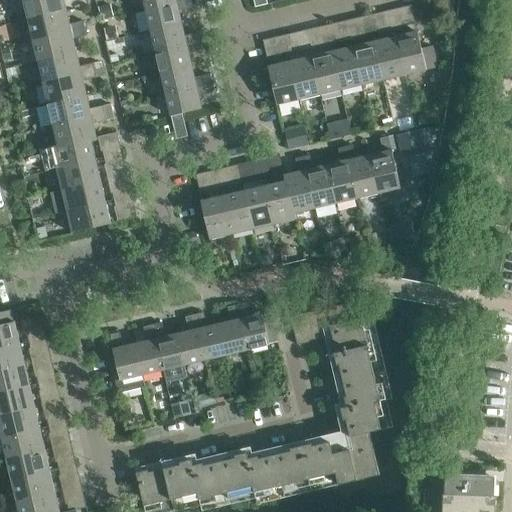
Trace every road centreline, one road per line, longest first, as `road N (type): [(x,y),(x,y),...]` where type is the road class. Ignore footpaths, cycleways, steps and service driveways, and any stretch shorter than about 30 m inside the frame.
road 1 (residential): [(49,265),(79,278),(173,256),(150,163),(254,137),(233,46),(241,26)]
road 2 (residential): [(289,340),(310,422),(99,469)]
road 3 (residential): [(99,469),(49,265)]
road 4 (residential): [(241,26),(376,0)]
